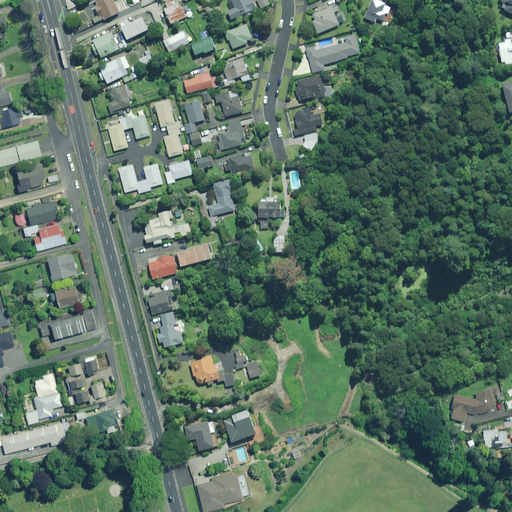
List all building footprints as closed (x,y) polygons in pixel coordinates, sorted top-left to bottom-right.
[(97,16),(92,19),(95,23),(103,19),(104,20),(119,13),(113,1),(114,0),(97,0),(95,1),(97,6),(92,8),(97,16)] [(176,5),(174,0),(165,4),(167,9),(164,11),(170,25),(186,17),(184,13),(188,12),(183,2),(176,5)] [(256,10),(251,0),(230,0),(227,1),(231,10),(227,12),(231,20),(256,10)] [(256,0),(261,12),(271,8),(267,0),(256,0)] [(385,5),(375,0),(372,0),(363,18),(374,23),(376,19),(381,22),(385,14),(382,12),(385,5)] [(511,0),(504,0),(500,9),(511,14),(511,0)] [(339,11),(337,6),(313,16),(315,21),(312,22),(317,35),(339,26),(334,13),(339,11)] [(5,17),(0,18),(0,37),(10,34),(5,17)] [(148,30),(142,18),(121,28),(127,40),(148,30)] [(229,40),(232,50),(247,44),(247,42),(252,40),(246,25),(224,34),(227,41),(229,40)] [(186,34),(184,30),(177,33),(178,34),(162,41),(168,53),(190,44),(189,42),(193,41),(191,36),(186,34)] [(119,50),(111,33),(93,41),(95,45),(91,46),(96,56),(99,55),(101,59),(119,50)] [(345,43),(333,46),(315,52),(313,47),(305,49),(312,74),(325,70),(323,66),(347,59),(347,58),(360,54),(355,35),(344,38),(345,43)] [(215,49),(210,37),(191,46),(195,56),(203,52),(204,54),(215,49)] [(511,37),(511,39),(504,40),(505,43),(498,44),(501,63),(505,62),(505,65),(511,64),(511,37)] [(229,56),(226,50),(217,54),(219,60),(229,56)] [(143,53),(145,57),(138,60),(142,67),(152,62),(154,62),(148,51),(143,53)] [(104,79),(107,84),(122,77),(125,83),(139,77),(134,65),(130,67),(124,56),(96,69),(101,80),(104,79)] [(222,67),(227,80),(224,81),(226,87),(235,84),(233,79),(240,77),(243,84),(252,80),(249,73),(247,66),(246,67),(243,59),(222,67)] [(184,82),(187,95),(212,89),(217,88),(215,77),(209,79),(208,73),(195,76),(196,79),(184,82)] [(320,75),(296,81),(298,87),(294,88),(298,102),(317,97),(318,100),(326,98),(320,75)] [(511,82),(502,85),(509,113),(511,112),(511,82)] [(131,106),(124,87),(111,92),(115,102),(108,104),(110,113),(131,106)] [(3,89),(0,89),(0,106),(12,104),(9,92),(4,93),(3,89)] [(230,99),(228,92),(214,96),(216,104),(221,103),(225,117),(242,113),(238,97),(230,99)] [(211,102),(209,93),(202,95),(205,104),(211,102)] [(179,128),(178,123),(175,124),(168,100),(154,104),(161,128),(166,127),(167,132),(169,136),(163,138),(169,158),(183,154),(178,135),(181,135),(179,128)] [(204,120),(199,101),(184,105),(189,124),(184,126),(186,135),(196,132),(194,123),(204,120)] [(18,108),(0,111),(0,124),(1,129),(21,124),(18,108)] [(305,142),(302,147),(311,151),(318,141),(315,131),(316,131),(315,126),(322,125),(319,115),(314,116),(311,108),(298,111),(299,115),(294,116),(297,129),(293,131),(294,136),(303,134),(305,142)] [(133,128),(136,140),(150,136),(144,116),(132,119),(131,116),(125,118),(119,119),(120,125),(108,128),(114,152),(128,148),(123,131),(128,130),(133,128)] [(244,139),(240,121),(225,125),(227,132),(217,135),(221,151),(242,146),(241,140),(244,139)] [(201,144),(199,134),(189,137),(192,147),(201,144)] [(0,167),(20,162),(41,157),(37,142),(16,147),(0,151),(0,167)] [(219,166),(220,172),(225,170),(225,172),(231,171),(232,176),(255,170),(251,156),(244,158),(243,154),(228,159),(229,164),(219,166)] [(210,158),(196,161),(198,170),(212,167),(210,158)] [(192,175),(188,161),(169,167),(170,172),(165,174),(168,185),(174,183),(174,180),(192,175)] [(22,192),(44,187),(42,179),(46,178),(43,165),(17,171),(22,192)] [(137,168),(125,171),(131,194),(143,191),(137,168)] [(232,190),(230,180),(213,185),(218,204),(208,207),(210,217),(234,211),(229,191),(232,190)] [(284,203),(273,203),(273,198),(266,198),(266,203),(258,203),(259,230),(269,229),(268,218),(284,218),(284,203)] [(56,207),(55,202),(40,205),(40,203),(26,207),(31,226),(58,219),(55,207),(56,207)] [(179,216),(148,224),(153,242),(184,234),(179,216)] [(60,231),(58,225),(39,230),(41,236),(34,238),(38,252),(67,244),(63,230),(60,231)] [(39,232),(38,226),(24,229),(25,237),(31,236),(30,234),(39,232)] [(285,238),(274,238),(273,253),(284,253),(285,238)] [(264,250),(258,241),(252,244),(258,254),(264,250)] [(211,259),(207,245),(177,253),(180,267),(211,259)] [(77,275),(72,255),(48,261),(53,281),(77,275)] [(178,274),(173,257),(167,258),(167,257),(156,260),(157,262),(148,264),(153,280),(178,274)] [(152,315),(173,310),(173,311),(180,309),(177,297),(172,298),(170,291),(173,290),(171,280),(160,283),(163,292),(153,295),(154,298),(148,299),(152,315)] [(83,303),(79,288),(56,294),(60,310),(83,303)] [(6,309),(3,309),(0,310),(0,312),(0,313),(0,327),(9,326),(6,309)] [(51,324),(55,341),(96,330),(91,310),(82,312),(83,316),(51,324)] [(176,325),(173,313),(160,316),(163,327),(160,328),(161,334),(157,335),(159,344),(163,343),(165,348),(184,343),(180,330),(179,324),(176,325)] [(14,347),(10,332),(0,334),(0,367),(4,366),(1,356),(4,355),(2,350),(14,347)] [(245,368),(244,364),(247,363),(245,356),(242,357),(240,351),(234,353),(238,365),(236,365),(237,370),(245,368)] [(82,364),(83,368),(86,367),(89,377),(95,375),(94,372),(99,371),(96,360),(95,361),(94,358),(85,360),(85,363),(82,364)] [(220,360),(196,366),(201,386),(225,380),(220,360)] [(261,376),(258,362),(247,365),(251,379),(261,376)] [(83,368),(82,364),(68,368),(72,382),(67,384),(71,396),(76,395),(78,404),(92,401),(83,368)] [(62,407),(53,375),(34,381),(38,396),(33,398),(37,411),(26,414),(29,425),(39,423),(38,420),(52,417),(50,410),(62,407)] [(106,397),(102,384),(91,387),(95,400),(106,397)] [(466,414),(472,415),(480,413),(480,415),(487,413),(487,411),(495,409),(490,391),(477,394),(478,400),(475,401),(455,396),(451,409),(455,410),(452,420),(464,423),(466,414)] [(231,443),(251,436),(254,446),(265,442),(258,423),(253,425),(248,411),(232,416),(233,418),(223,421),(231,443)] [(62,424),(65,433),(71,432),(69,423),(80,420),(87,419),(85,412),(61,419),(62,424)] [(123,414),(105,420),(110,436),(128,430),(123,414)] [(215,433),(212,421),(185,428),(187,437),(188,441),(195,439),(199,452),(214,448),(211,434),(215,433)] [(65,433),(62,424),(1,440),(0,437),(0,446),(3,446),(5,455),(51,443),(52,447),(67,443),(65,433)] [(511,448),(511,437),(507,438),(506,433),(489,435),(488,430),(484,431),(485,448),(502,447),(502,449),(511,448)] [(251,496),(246,477),(238,478),(238,476),(233,477),(232,473),(209,478),(210,483),(196,486),(202,511),(209,511),(225,508),(224,506),(243,501),(242,497),(251,496)]
